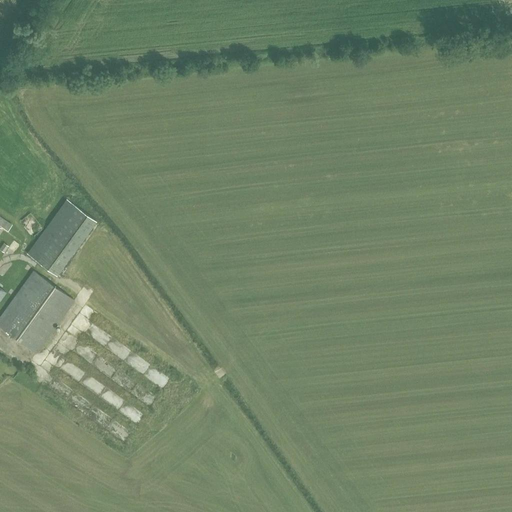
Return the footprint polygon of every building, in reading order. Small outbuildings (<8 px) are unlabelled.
[(51,265),(87,208),(68,196),(32,253),(51,265)] [(88,209),(50,266),(62,274),(101,217),(88,209)] [(0,215),(0,225),(8,230),(12,224),(0,215)] [(4,242),(0,247),(0,249),(4,252),(9,246),(4,242)] [(6,263),(1,267),(5,272),(10,268),(6,263)] [(0,325),(37,352),(75,300),(34,270),(0,317),(0,325)]
